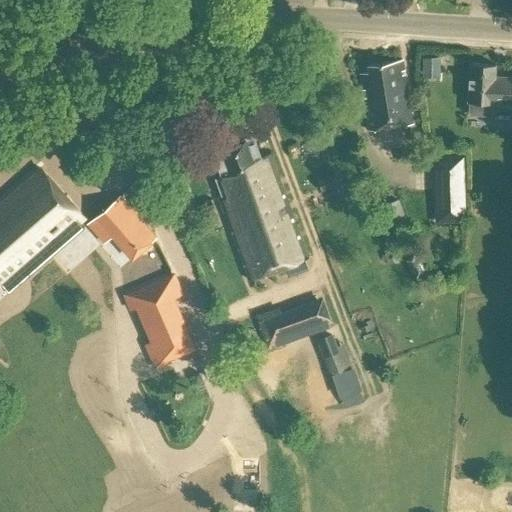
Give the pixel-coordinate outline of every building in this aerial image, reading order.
[(423,57),(422,77),(439,77),(440,57),(423,57)] [(410,125),(400,59),(368,64),(369,72),(359,73),(367,131),(410,125)] [(470,63),(468,100),(469,100),(468,115),(490,116),(491,104),(499,105),(511,105),(511,76),(494,76),(495,65),(470,63)] [(270,153),(260,156),(252,133),(212,148),(222,175),(216,178),(222,195),(218,196),(248,278),(308,256),(270,153)] [(463,155),(433,156),(435,207),(465,206),(463,155)] [(0,292),(83,218),(39,169),(0,203),(0,292)] [(86,222),(103,242),(110,236),(131,260),(157,236),(119,193),(86,222)] [(214,209),(211,198),(198,203),(201,213),(214,209)] [(406,259),(416,279),(428,273),(418,253),(406,259)] [(171,361),(169,358),(194,348),(185,327),(183,328),(171,299),(182,294),(173,274),(125,295),(131,310),(138,307),(153,341),(146,344),(156,367),(171,361)] [(303,310),(274,319),(283,344),(311,334),(303,310)] [(333,333),(317,339),(329,374),(344,369),(336,346),(337,346),(333,333)]
